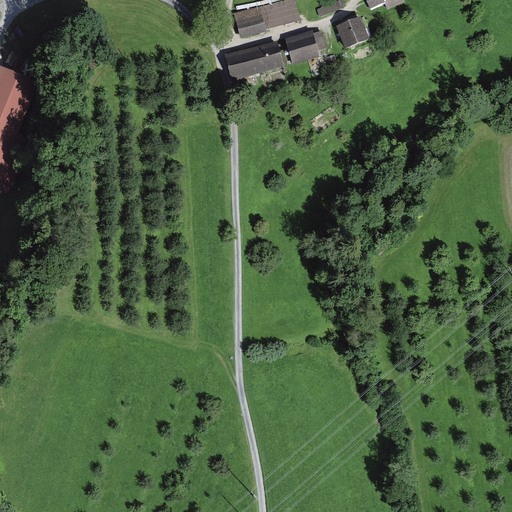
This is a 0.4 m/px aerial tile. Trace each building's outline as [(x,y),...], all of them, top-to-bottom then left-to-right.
[(294,0),(273,0),(235,11),(240,30),(298,14),(294,0)] [(345,0),(319,6),(321,15),(347,9),(345,0)] [(367,0),(372,11),(400,0),(367,0)] [(360,18),(337,27),(346,50),(369,41),(360,18)] [(314,33),(287,41),(294,64),(319,57),(318,54),(330,50),(324,32),(314,35),(314,33)] [(278,44),(228,56),(235,82),(284,70),(278,44)] [(41,86),(0,70),(0,190),(11,194),(32,141),(21,136),(41,86)]
